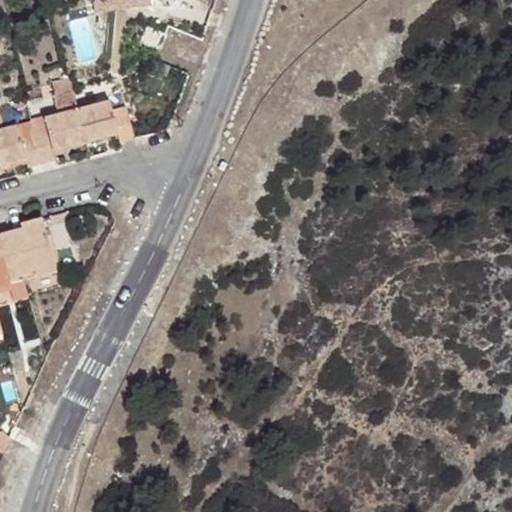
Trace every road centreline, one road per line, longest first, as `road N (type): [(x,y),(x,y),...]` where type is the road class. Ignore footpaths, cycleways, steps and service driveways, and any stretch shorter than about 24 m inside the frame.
road 1 (residential): [(33,511),(67,417),(179,188)]
road 2 (residential): [(179,188),(245,0)]
road 3 (residential): [(179,188),(131,168),(0,197)]
